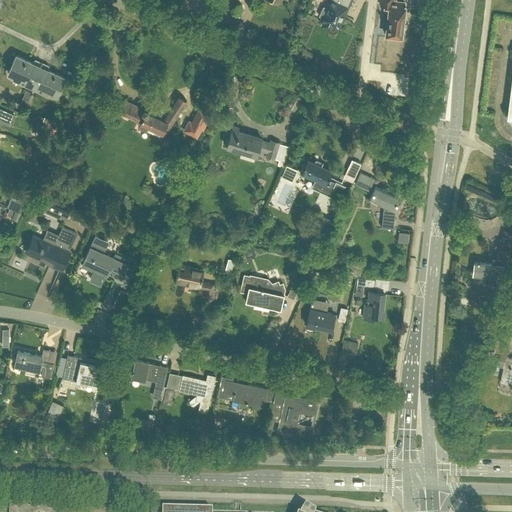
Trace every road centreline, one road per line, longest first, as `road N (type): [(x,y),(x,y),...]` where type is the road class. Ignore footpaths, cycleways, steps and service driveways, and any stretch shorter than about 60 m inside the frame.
road 1 (tertiary): [(0,473),(407,486)]
road 2 (tertiary): [(405,464),(0,449)]
road 3 (residential): [(0,312),(362,392)]
road 4 (residential): [(119,0),(361,109)]
road 5 (tertiary): [(455,65),(445,83),(429,245)]
road 6 (tertiary): [(429,245),(455,126),(455,65)]
road 7 (tertiary): [(420,341),(410,365),(405,464)]
road 8 (tertiary): [(430,465),(420,341)]
road 9 (residential): [(0,25),(46,47),(97,0)]
